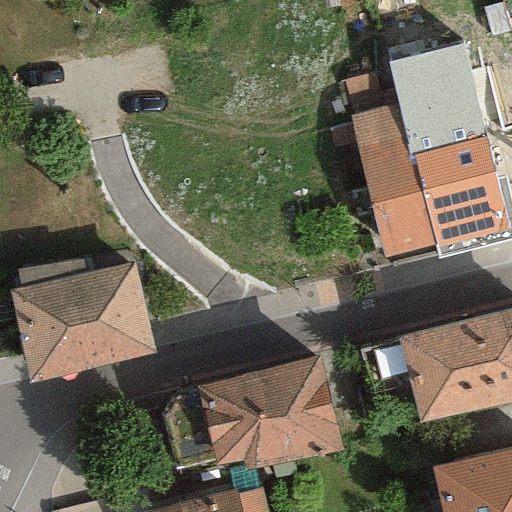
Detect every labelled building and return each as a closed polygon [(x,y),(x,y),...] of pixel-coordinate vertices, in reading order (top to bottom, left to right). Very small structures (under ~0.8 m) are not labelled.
[(463,44),(386,62),(395,104),(409,161),(413,160),(433,248),(506,232),(463,44)] [(395,104),(348,115),(382,260),(433,248),(413,160),(409,161),(395,104)] [(8,292),(28,386),(154,353),(133,262),(83,275),(81,260),(15,271),(18,290),(8,292)] [(511,309),(397,339),(419,425),(511,401),(511,309)] [(318,355),(195,387),(216,467),(241,461),(244,471),(339,452),(318,355)] [(511,511),(511,449),(431,467),(440,511),(511,511)] [(235,490),(147,511),(266,511),(261,489),(236,495),(235,490)]
